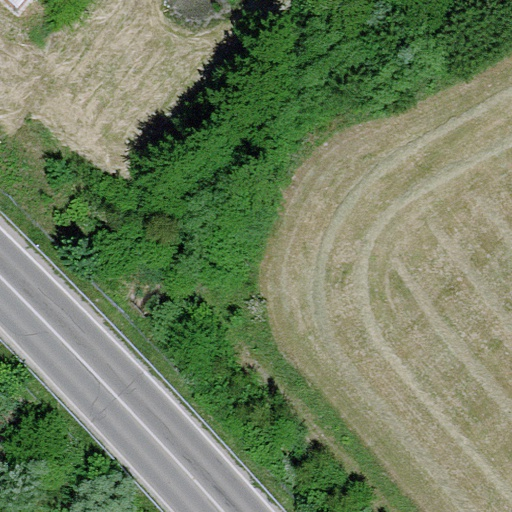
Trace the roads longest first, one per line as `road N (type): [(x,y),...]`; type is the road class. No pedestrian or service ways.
road 1 (trunk): [(220,511),(0,278)]
road 2 (track): [(374,511),(183,295)]
